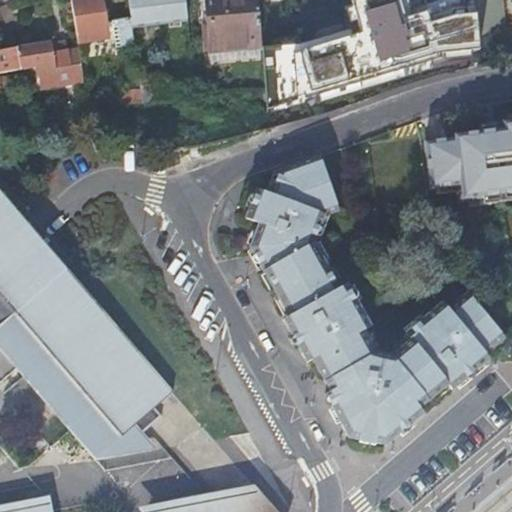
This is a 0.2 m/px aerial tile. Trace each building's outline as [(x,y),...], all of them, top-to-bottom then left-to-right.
[(101,0),(70,0),(77,43),(108,38),(106,28),(113,27),(116,47),(121,47),(134,46),(132,28),(131,18),(105,22),(102,4),(101,0)] [(128,0),(131,18),(132,28),(188,21),(185,0),(128,0)] [(208,97),(266,97),(262,48),(258,0),(206,0),(207,4),(209,23),(203,24),(208,97)] [(345,0),(353,26),(297,45),(262,48),(266,97),(268,111),(441,56),(479,52),(482,0),(445,0),(410,6),(409,0),(345,0)] [(41,89),(84,83),(78,50),(67,51),(67,50),(53,52),(51,46),(51,43),(23,47),(0,51),(0,73),(37,67),(39,75),(41,89)] [(66,44),(51,46),(53,52),(67,50),(66,44)] [(173,78),(139,81),(140,90),(142,103),(174,100),(173,78)] [(118,91),(119,105),(142,103),(140,90),(118,91)] [(502,132),(425,141),(431,192),(460,189),(462,206),(511,199),(511,121),(501,123),(502,132)] [(314,246),(324,217),(339,211),(320,156),(303,162),(252,180),(243,204),(232,235),(271,301),(324,394),(357,451),(381,452),(436,404),(489,359),(504,339),(467,296),(391,359),(373,355),(314,246)] [(0,347),(95,459),(175,391),(0,186),(0,347)] [(202,511),(278,511),(268,500),(202,511)]
